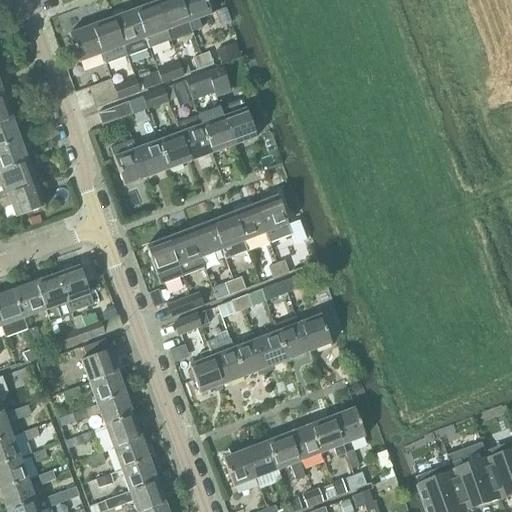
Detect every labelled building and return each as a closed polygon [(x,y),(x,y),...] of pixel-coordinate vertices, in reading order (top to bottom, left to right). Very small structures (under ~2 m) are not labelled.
[(180,0),(166,0),(157,3),(170,40),(192,33),(190,25),(180,0)] [(205,0),(180,0),(190,25),(192,33),(201,29),(199,22),(212,17),(205,0)] [(135,11),(149,50),(170,42),(167,34),(168,33),(157,3),(135,11)] [(113,19),(127,58),(149,50),(135,11),(113,19)] [(91,27),(102,57),(106,66),(127,58),(113,19),(91,27)] [(79,66),(102,57),(91,27),(68,36),(79,66)] [(240,56),(236,44),(216,51),(220,63),(240,56)] [(209,54),(187,61),(190,71),(195,69),(196,71),(196,72),(213,66),(213,65),(209,54)] [(158,71),(157,72),(161,83),(162,85),(183,77),(183,76),(178,64),(158,71)] [(227,89),(220,69),(208,74),(212,86),(215,94),(227,89)] [(148,71),(137,75),(143,90),(161,83),(157,72),(149,75),(148,71)] [(206,73),(185,81),(185,82),(190,94),(210,87),(206,73)] [(118,99),(113,87),(111,80),(89,89),(96,108),(118,99)] [(121,84),(126,96),(139,92),(134,80),(121,84)] [(113,87),(118,99),(126,96),(121,84),(113,87)] [(172,87),(163,90),(168,103),(176,99),(172,87)] [(163,89),(142,97),(142,98),(147,111),(168,103),(163,90),(163,89)] [(0,124),(12,120),(4,99),(0,100),(0,124)] [(124,117),(132,114),(128,103),(120,106),(124,117)] [(233,104),(220,109),(234,148),(256,140),(246,110),(244,107),(237,104),(233,104)] [(102,125),(124,117),(120,106),(98,114),(102,125)] [(220,109),(198,117),(212,156),(234,148),(220,109)] [(198,117),(176,125),(179,132),(179,134),(190,164),(212,156),(198,117)] [(0,149),(20,142),(12,120),(0,124),(0,149)] [(179,134),(158,142),(169,172),(190,164),(179,134)] [(131,141),(110,149),(113,158),(124,188),(147,180),(136,150),(135,151),(131,141)] [(20,142),(0,149),(0,173),(28,163),(20,142)] [(158,142),(136,150),(147,180),(169,172),(158,142)] [(0,198),(36,186),(28,163),(0,173),(0,198)] [(36,186),(0,198),(0,208),(10,204),(15,218),(44,208),(36,186)] [(276,196),(255,204),(265,233),(269,243),(278,240),(274,230),(287,225),(276,196)] [(255,204),(233,213),(243,242),(265,233),(255,204)] [(233,213),(211,221),(222,250),(226,260),(247,252),(243,242),(233,213)] [(211,221),(190,229),(200,258),(222,250),(211,221)] [(190,229),(168,237),(178,266),(183,278),(204,269),(200,258),(190,229)] [(168,237),(145,246),(156,275),(160,286),(183,278),(178,266),(168,237)] [(277,264),(281,277),(289,274),(285,261),(277,264)] [(268,267),(273,280),(281,277),(277,264),(268,267)] [(78,268),(56,276),(66,304),(88,296),(78,268)] [(56,276),(34,284),(44,312),(45,312),(54,340),(67,335),(57,308),(66,304),(56,276)] [(232,281),(237,293),(245,290),(241,278),(232,281)] [(282,282),(287,294),(296,291),(291,278),(282,282)] [(224,284),(212,289),(216,301),(228,297),(237,293),(232,281),(224,284)] [(282,282),(260,290),(261,291),(265,303),(287,294),(282,282)] [(34,284),(12,292),(22,320),(43,313),(44,312),(34,284)] [(12,292),(0,296),(0,328),(4,339),(26,331),(22,320),(12,292)] [(190,297),(194,310),(202,306),(198,294),(190,297)] [(247,295),(239,298),(245,312),(252,309),(248,296),(247,295)] [(171,318),(194,310),(190,297),(167,306),(171,318)] [(239,298),(231,302),(236,315),(245,312),(239,298)] [(196,315),(201,327),(209,324),(204,312),(196,315)] [(298,323),(309,353),(331,344),(320,314),(298,323)] [(178,336),(201,327),(196,315),(174,324),(178,336)] [(296,316),(273,324),(276,331),(287,361),(309,353),(298,323),(296,316)] [(81,317),(72,320),(76,332),(80,342),(102,334),(98,323),(85,328),(81,317)] [(36,328),(27,331),(32,346),(41,343),(36,328)] [(265,369),(287,361),(276,331),(254,339),(265,369)] [(67,335),(54,340),(59,350),(80,342),(76,332),(67,335)] [(244,343),(232,347),(243,378),(265,369),(254,339),(252,334),(242,337),(244,343)] [(211,356),(222,386),(243,378),(232,347),(229,340),(217,344),(215,339),(205,343),(210,356),(211,356)] [(89,384),(117,373),(105,340),(83,348),(87,358),(80,361),(89,384)] [(26,362),(37,358),(33,348),(22,352),(26,362)] [(201,359),(188,364),(200,394),(222,386),(211,356),(210,356),(208,351),(200,355),(201,359)] [(97,406),(125,395),(117,373),(89,384),(97,406)] [(52,397),(65,392),(61,382),(48,386),(52,397)] [(78,388),(64,393),(67,402),(81,397),(78,388)] [(97,406),(105,427),(133,417),(125,395),(97,406)] [(354,408),(332,416),(342,445),(365,436),(354,408)] [(0,417),(0,441),(11,437),(4,416),(0,417)] [(310,425),(321,453),(333,449),(336,459),(346,455),(342,445),(332,416),(310,425)] [(113,449),(141,439),(133,417),(105,427),(113,449)] [(299,461),(321,453),(310,425),(288,433),(299,461)] [(36,428),(22,433),(25,442),(39,437),(36,428)] [(93,431),(80,436),(83,444),(96,439),(93,431)] [(267,441),(278,470),(289,465),(295,481),(305,477),(299,461),(288,433),(267,441)] [(0,466),(19,459),(11,437),(0,441),(0,466)] [(121,471),(149,461),(141,439),(113,449),(121,471)] [(255,478),(278,470),(267,441),(245,450),(255,478)] [(511,442),(487,451),(484,452),(502,501),(511,497),(511,442)] [(484,443),(448,456),(451,466),(450,466),(466,511),(472,511),(502,501),(484,452),(487,451),(484,443)] [(44,450),(30,455),(33,464),(48,459),(44,450)] [(245,450),(222,458),(233,487),(255,478),(245,450)] [(101,453),(87,458),(91,468),(105,462),(101,453)] [(0,466),(0,491),(27,481),(19,459),(0,466)] [(129,493),(157,483),(149,461),(121,471),(129,493)] [(466,511),(450,466),(417,478),(419,485),(417,486),(426,511),(466,511)] [(51,471),(38,476),(41,485),(55,480),(51,471)] [(361,474),(353,477),(358,489),(366,486),(365,485),(361,474)] [(110,475),(95,480),(99,489),(113,483),(110,475)] [(353,477),(346,479),(350,491),(350,492),(358,489),(353,477)] [(342,480),(331,484),(336,496),(346,492),(342,480)] [(27,481),(0,491),(0,496),(5,511),(11,511),(35,503),(35,502),(27,481)] [(104,502),(96,505),(98,511),(102,511),(107,511),(132,502),(135,511),(144,511),(165,505),(157,483),(129,493),(104,502)] [(35,503),(11,511),(39,511),(78,498),(74,489),(35,503)] [(309,493),(314,507),(323,503),(317,490),(309,493)] [(368,490),(360,494),(365,507),(364,507),(365,511),(378,511),(375,502),(373,503),(368,490)] [(301,496),(306,508),(307,510),(314,507),(309,493),(301,496)] [(360,494),(351,497),(356,510),(364,507),(365,507),(360,494)]
